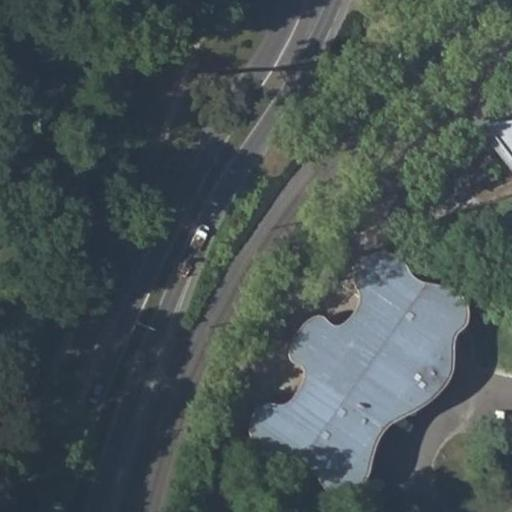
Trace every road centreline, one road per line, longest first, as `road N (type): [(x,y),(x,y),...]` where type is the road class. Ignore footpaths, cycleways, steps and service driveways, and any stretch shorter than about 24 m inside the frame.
road 1 (secondary): [(297,0),(148,271),(50,511)]
road 2 (secondary): [(94,511),(150,345),(203,221),(307,63),(334,0)]
